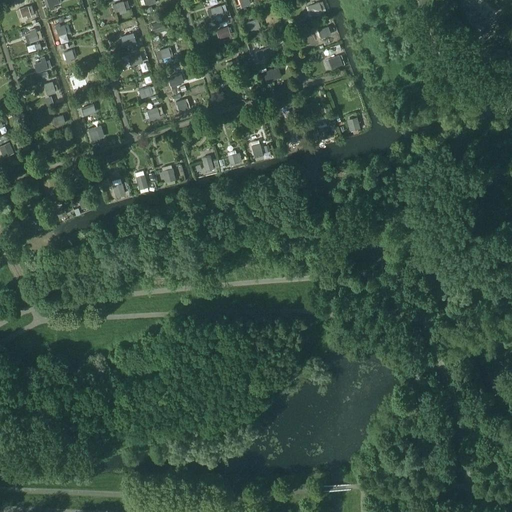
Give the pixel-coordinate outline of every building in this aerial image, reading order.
[(58,3),(57,0),(46,0),(50,10),(54,9),(52,5),(58,3)] [(125,9),(123,1),(116,3),(119,11),(125,9)] [(322,12),(318,2),(307,6),(311,16),(322,12)] [(224,16),(221,5),(210,8),(212,17),(220,14),(221,17),(224,16)] [(31,16),(27,6),(19,8),(22,17),(26,15),(27,18),(31,16)] [(260,27),(257,19),(247,22),(250,30),(260,27)] [(164,29),(162,21),(151,25),(154,35),(159,33),(158,31),(164,29)] [(66,32),(64,25),(60,26),(59,23),(54,25),(58,35),(66,32)] [(331,34),(328,25),(317,29),(321,38),(331,34)] [(230,35),(228,27),(216,30),(218,38),(230,35)] [(38,39),(34,28),(29,30),(30,32),(27,33),(30,42),(38,39)] [(133,33),(121,37),(124,44),(135,41),(133,33)] [(171,56),(168,47),(160,50),(163,58),(171,56)] [(271,55),(269,47),(256,51),(258,59),(271,55)] [(74,58),(71,50),(63,53),(67,63),(71,62),(70,59),(74,58)] [(143,63),(140,53),(131,56),(132,57),(129,58),(131,66),(134,65),(143,63)] [(342,65),(339,55),(328,59),(332,69),(342,65)] [(47,68),(43,56),(39,58),(40,62),(34,64),(37,72),(47,68)] [(241,67),(238,58),(229,61),(232,70),(241,67)] [(277,79),(273,69),(262,72),(266,82),(277,79)] [(179,84),(177,75),(168,78),(171,86),(179,84)] [(82,85),(80,77),(71,79),(74,87),(82,85)] [(247,89),(244,80),(234,83),(237,93),(247,89)] [(55,91),(52,83),(44,86),(46,94),(55,91)] [(152,94),(150,86),(138,90),(141,98),(152,94)] [(187,108),(184,99),(176,102),(179,111),(187,108)] [(95,111),(92,104),(81,108),(83,115),(95,111)] [(159,114),(156,107),(146,110),(149,118),(159,114)] [(66,123),(63,114),(56,116),(59,125),(66,123)] [(360,128),(357,116),(347,119),(350,131),(360,128)] [(330,136),(327,125),(318,128),(320,134),(316,135),(317,140),(330,136)] [(98,133),(96,127),(87,130),(90,135),(98,133)] [(298,136),(287,139),(289,147),(300,144),(298,136)] [(71,143),(69,137),(62,139),(64,145),(71,143)] [(262,155),(259,143),(251,145),(254,157),(262,155)] [(12,152),(9,145),(0,148),(0,150),(3,156),(12,152)] [(241,161),(239,152),(227,155),(230,164),(241,161)] [(214,168),(210,155),(201,158),(205,171),(214,168)] [(176,179),(173,168),(162,171),(165,182),(176,179)] [(147,186),(144,174),(135,176),(138,189),(147,186)] [(125,193),(122,182),(112,185),(115,196),(125,193)] [(90,205),(87,196),(78,199),(82,208),(90,205)] [(66,214),(62,204),(54,208),(58,218),(66,214)] [(47,224),(45,218),(42,219),(41,215),(32,218),(39,232),(46,229),(44,225),(47,224)]
